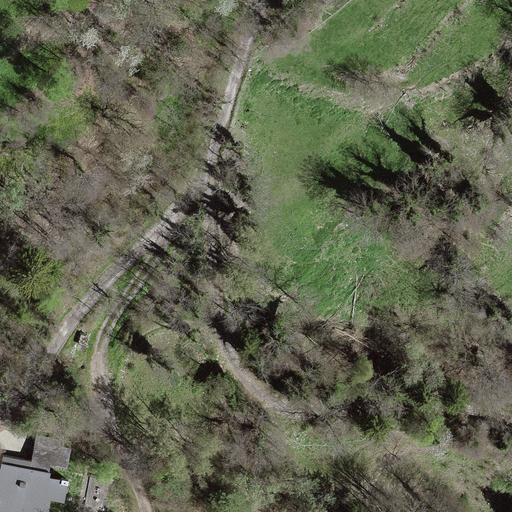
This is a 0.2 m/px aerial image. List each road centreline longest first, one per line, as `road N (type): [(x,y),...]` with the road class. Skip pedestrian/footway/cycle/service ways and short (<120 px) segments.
road 1 (track): [(511,463),(388,467),(289,430),(225,368),(204,267),(226,100)]
road 2 (track): [(161,228),(98,357),(110,425),(145,511)]
road 3 (track): [(161,228),(226,100),(259,0)]
road 4 (track): [(0,405),(161,228)]
